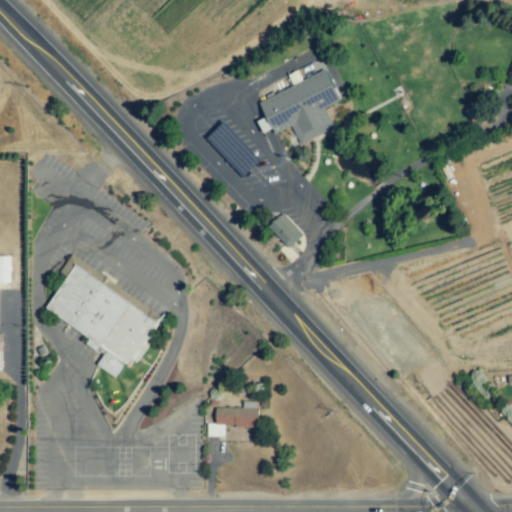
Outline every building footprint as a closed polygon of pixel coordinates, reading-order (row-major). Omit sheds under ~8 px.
[(261,103),(324,71),(341,102),(326,111),(335,128),(301,144),(290,127),(276,133),(261,103)] [(302,235),(282,213),(268,226),(288,248),(302,235)] [(9,256),(0,255),(0,283),(9,283),(9,256)] [(44,309),(90,338),(86,343),(104,353),(96,366),(119,381),(161,314),(69,256),(55,278),(62,282),(44,309)] [(207,437),(224,437),(224,427),(257,427),(258,402),(242,402),(242,408),(215,408),(215,424),(207,424),(207,437)]
